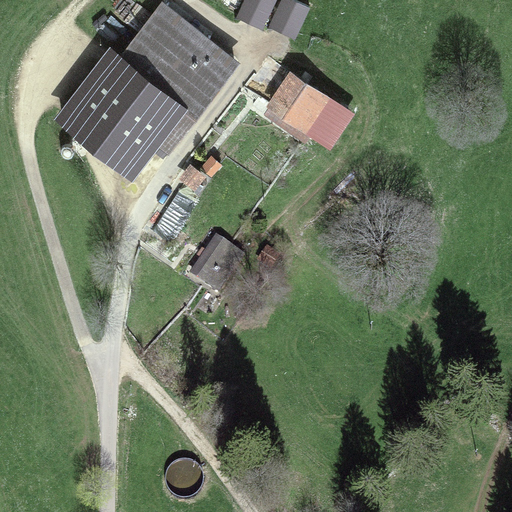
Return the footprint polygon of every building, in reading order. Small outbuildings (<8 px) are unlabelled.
[(246,0),(237,19),(263,31),(277,0),(246,0)] [(291,0),(283,0),(271,29),(296,40),(310,8),(291,0)] [(111,45),(55,116),(133,176),(189,105),(111,45)] [(358,114),(295,71),(272,105),(335,147),(358,114)] [(194,275),(219,294),(246,257),(221,239),(194,275)]
